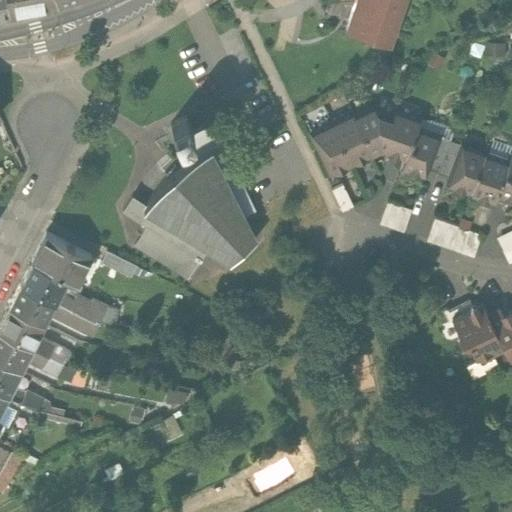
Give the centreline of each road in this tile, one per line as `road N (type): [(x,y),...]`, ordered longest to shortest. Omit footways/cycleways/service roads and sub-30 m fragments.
road 1 (residential): [(511,275),(343,236)]
road 2 (residential): [(0,256),(46,163),(52,119)]
road 3 (secondary): [(0,43),(60,30),(131,0)]
